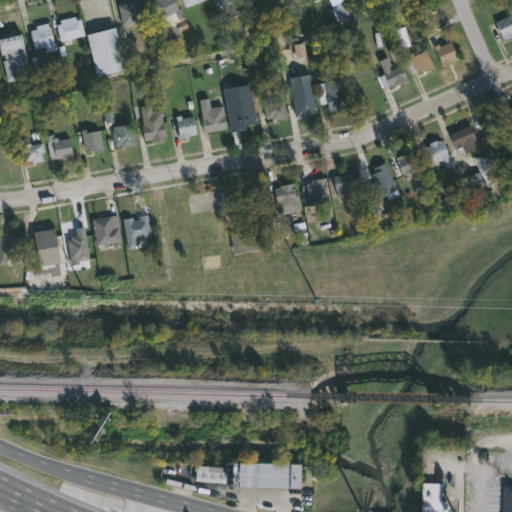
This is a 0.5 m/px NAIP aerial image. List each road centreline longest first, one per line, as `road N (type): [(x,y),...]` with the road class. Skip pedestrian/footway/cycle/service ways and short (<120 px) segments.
road 1 (residential): [(0,197),(173,177),(285,153),(382,125),(511,71)]
road 2 (secondary): [(217,511),(93,480)]
